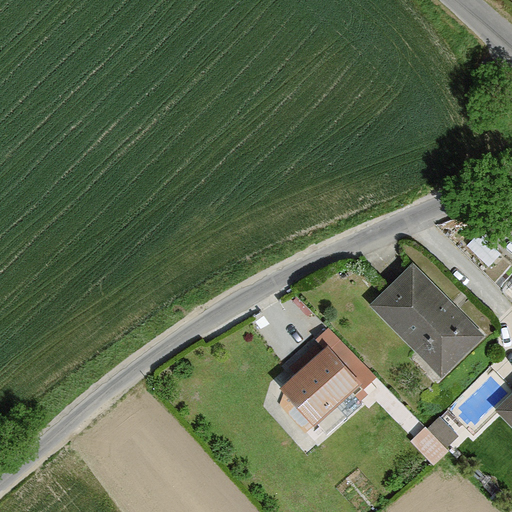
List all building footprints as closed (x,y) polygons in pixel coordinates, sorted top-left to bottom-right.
[(487,58),(480,64),(493,79),(500,73),(487,58)] [(414,265),(374,304),(443,373),(483,334),(414,265)] [(318,337),(326,347),(328,345),(360,380),(365,386),(377,375),(330,327),(318,337)] [(360,380),(328,345),(326,347),(285,383),(317,419),(360,380)] [(511,397),(499,410),(511,423),(511,397)] [(441,416),(429,428),(447,447),(460,435),(441,416)] [(427,427),(413,440),(435,462),(449,449),(447,447),(429,428),(427,427)]
